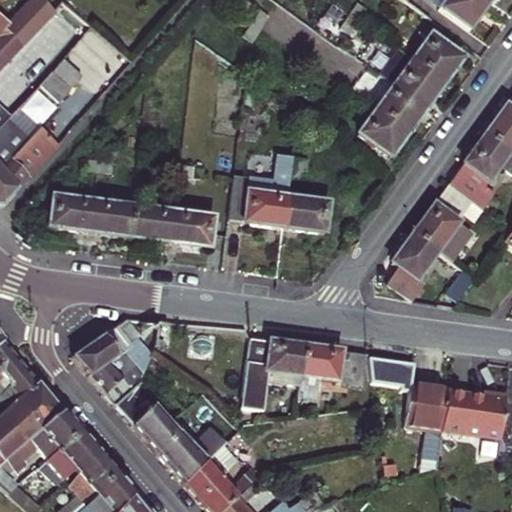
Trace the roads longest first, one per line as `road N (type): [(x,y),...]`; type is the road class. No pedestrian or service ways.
road 1 (residential): [(319,320),(511,54)]
road 2 (residential): [(178,511),(47,362),(40,333),(52,285)]
road 3 (secondary): [(319,320),(52,285)]
road 4 (secondary): [(511,346),(319,320)]
road 5 (unknown): [(501,68),(392,4)]
